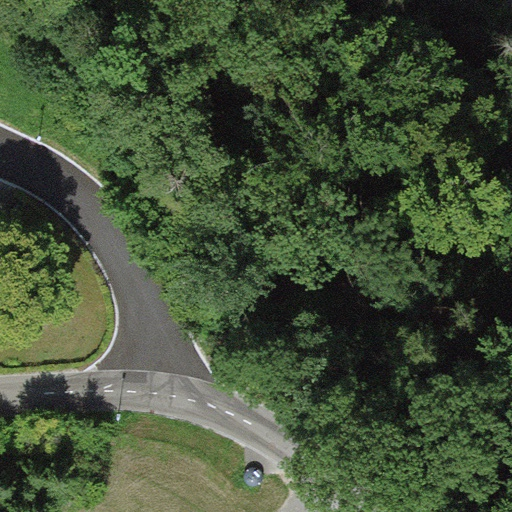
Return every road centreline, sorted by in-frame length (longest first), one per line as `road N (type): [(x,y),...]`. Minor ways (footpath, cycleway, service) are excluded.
road 1 (residential): [(0,157),(77,198),(136,276),(155,324),(154,376)]
road 2 (residential): [(370,511),(272,436),(154,376)]
road 3 (residential): [(154,376),(91,393),(0,398)]
